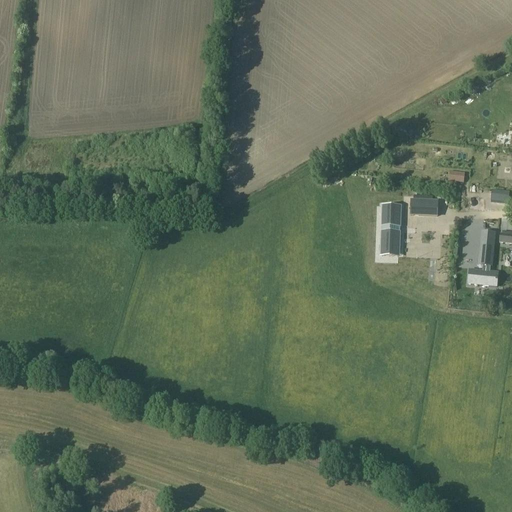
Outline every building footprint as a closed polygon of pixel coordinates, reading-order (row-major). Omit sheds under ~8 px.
[(482,172),(486,121),(423,116),(419,167),(482,172)] [(492,193),(491,202),(508,204),(509,194),(492,193)] [(437,203),(411,202),(410,216),(437,217),(437,203)] [(380,208),(379,252),(396,253),(398,208),(380,208)] [(494,234),(483,233),(479,263),(483,264),(483,266),(490,267),(491,267),(494,234)] [(511,236),(500,235),(499,244),(511,245),(511,236)] [(442,304),(445,263),(354,255),(354,261),(360,262),(359,281),(353,280),(352,287),(354,287),(353,297),(442,304)] [(330,261),(320,261),(321,272),(330,272),(330,261)] [(469,272),(468,286),(496,289),(498,275),(469,272)] [(451,293),(459,294),(460,286),(453,285),(451,293)]
